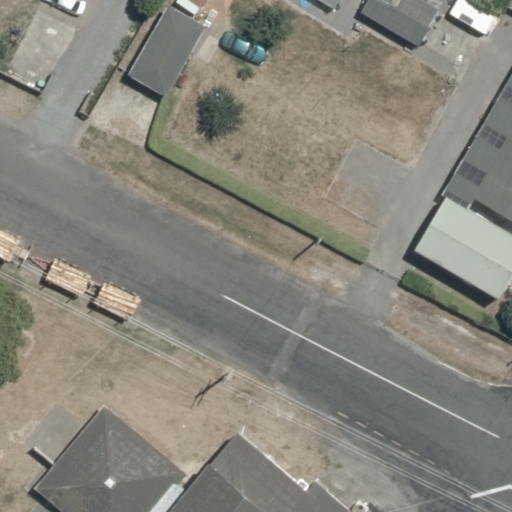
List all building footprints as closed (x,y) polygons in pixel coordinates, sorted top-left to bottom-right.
[(208,0),(180,0),(202,12),(208,0)] [(372,0),(364,17),(420,47),(441,7),(426,0),(372,0)] [(166,97),(206,28),(170,8),(131,77),(166,97)] [(511,218),(511,81),(452,184),(511,218)] [(511,281),(511,237),(448,199),(417,249),(501,299),(511,281)] [(274,511),(213,460),(187,490),(182,486),(190,476),(159,450),(107,405),(39,485),(70,511),(274,511)]
